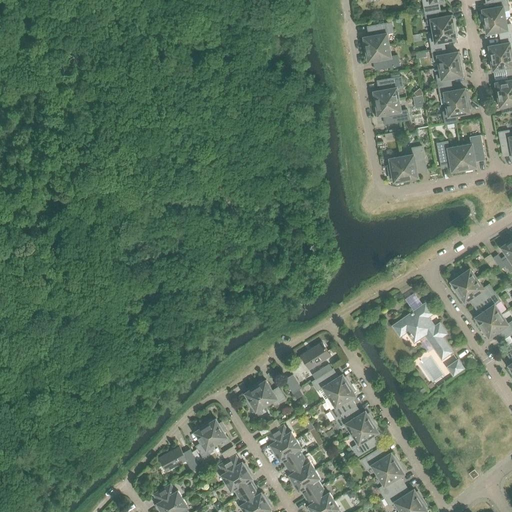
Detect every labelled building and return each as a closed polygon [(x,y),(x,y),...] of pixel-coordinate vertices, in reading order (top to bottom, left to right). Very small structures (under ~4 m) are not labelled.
[(444,0),(443,0),(422,0),(425,14),(438,11),(440,11),(438,1),(444,0)] [(504,11),(508,10),(506,0),(499,0),(494,1),(495,7),(482,9),(483,13),(481,13),(482,22),(505,17),(504,11)] [(456,27),(454,18),(452,19),(452,15),(439,17),(438,11),(425,14),(427,25),(431,24),(433,31),(456,27)] [(511,35),(511,29),(511,24),(507,24),(505,17),(482,22),(484,30),(486,29),(486,33),(499,31),(500,37),(511,35)] [(389,45),(387,33),(393,32),(391,22),(367,26),(369,36),(364,37),(364,41),(363,41),(364,49),(389,45)] [(456,39),(455,35),(457,35),(456,27),(433,31),(434,38),(430,38),(432,50),(444,47),(443,41),(456,39)] [(511,47),(511,46),(511,35),(500,37),(501,43),(489,46),(489,50),(488,50),(489,58),(511,54),(511,47)] [(399,65),(397,55),(391,56),(389,45),(364,49),(365,57),(367,57),(368,61),(374,60),(375,70),(399,65)] [(462,63),(461,55),(459,55),(458,51),(446,54),(444,47),(432,50),(434,61),(438,60),(439,67),(462,63)] [(511,72),(511,54),(489,58),(491,66),(492,66),(493,70),(506,68),(507,74),(511,72)] [(463,76),(462,72),(464,71),(462,63),(439,67),(441,74),(436,75),(438,86),(451,84),(450,78),(463,76)] [(496,86),(494,87),(496,95),(511,91),(511,72),(507,74),(508,80),(495,82),(496,86)] [(374,95),(372,95),(374,104),(399,99),(397,88),(403,86),(401,76),(399,77),(394,78),(377,81),(379,90),(374,91),(374,95)] [(469,100),(467,92),(466,92),(465,88),(452,90),(451,84),(438,86),(440,98),(445,97),(446,104),(469,100)] [(511,91),(496,95),(497,103),(499,103),(500,107),(511,104),(511,91)] [(409,119),(407,109),(401,111),(399,99),(374,104),(375,112),(377,111),(378,115),(383,114),(385,124),(409,119)] [(469,112),(469,108),(470,108),(469,100),(446,104),(447,111),(443,112),(445,123),(458,121),(457,115),(469,112)] [(511,135),(510,136),(509,130),(499,132),(503,156),(511,154),(511,135)] [(398,138),(397,132),(385,134),(386,140),(398,138)] [(485,159),(480,135),(470,137),(471,143),(460,145),(464,170),(472,169),(472,167),(476,166),(475,161),(485,159)] [(464,170),(460,145),(448,147),(447,141),(437,143),(441,167),(451,165),(452,171),(456,170),(456,172),(464,170)] [(426,170),(422,146),(412,148),(413,154),(402,156),(406,181),(414,179),(414,178),(418,177),(417,171),(426,170)] [(406,181),(402,156),(389,158),(391,165),(387,165),(389,177),(393,176),(394,181),(398,181),(398,182),(406,181)] [(498,254),(492,258),(497,264),(500,269),(506,265),(510,272),(511,270),(511,240),(510,238),(503,243),(504,244),(501,247),(508,257),(503,261),(498,254)] [(490,255),(485,258),(492,268),(497,264),(492,258),(490,255)] [(456,293),(477,278),(470,268),(465,272),(463,269),(453,276),(455,279),(451,281),(453,285),(451,286),(456,293)] [(494,292),(489,284),(484,288),(477,278),(456,293),(461,300),(462,298),(465,302),(469,299),(474,306),(494,292)] [(501,314),(495,304),(500,300),(494,292),(474,306),(480,314),(475,317),(477,320),(476,321),(480,328),(501,314)] [(445,331),(440,325),(441,325),(440,324),(439,326),(438,324),(435,326),(428,316),(431,314),(430,313),(431,311),(427,305),(427,304),(425,306),(424,304),(395,324),(396,326),(394,327),(395,327),(399,333),(399,334),(401,333),(402,334),(407,331),(414,341),(425,334),(441,357),(442,356),(444,358),(444,357),(450,353),(451,353),(449,351),(451,350),(442,336),(445,334),(444,333),(445,332),(445,331)] [(511,333),(511,320),(508,323),(501,314),(480,328),(485,335),(487,334),(489,337),(494,334),(499,342),(511,333)] [(331,355),(322,342),(311,348),(312,349),(302,355),(301,355),(309,369),(331,355)] [(463,368),(459,361),(457,362),(456,360),(456,361),(450,365),(449,365),(450,367),(449,368),(453,375),(463,368)] [(351,383),(346,376),(345,377),(343,374),(338,377),(333,369),(312,381),(318,390),(323,387),(329,397),(351,383)] [(301,388),(293,374),(284,379),(293,393),(301,388)] [(285,398),(278,387),(273,390),(266,380),(262,382),(261,380),(254,384),(267,404),(273,400),(275,404),(285,398)] [(356,406),(351,398),(356,395),(354,391),(355,390),(351,383),(329,397),(335,407),(330,410),(335,418),(356,406)] [(267,404),(254,384),(247,389),(248,390),(245,393),(248,398),(245,400),(250,407),(253,406),(258,415),(263,412),(261,408),(267,404)] [(302,396),(299,390),(293,394),(297,399),(302,396)] [(374,420),(369,413),(368,414),(365,410),(361,413),(356,406),(335,418),(340,427),(346,423),(352,433),(374,420)] [(303,410),(297,414),(300,419),(306,415),(303,410)] [(224,431),(227,430),(222,422),(219,423),(216,418),(212,420),(211,419),(204,423),(217,443),(223,439),(225,443),(229,440),(224,431)] [(269,431),(279,425),(276,419),(266,426),(269,431)] [(379,442),(374,434),(378,431),(376,428),(378,427),(374,420),(352,433),(358,443),(353,447),(358,455),(379,442)] [(217,443),(204,423),(197,428),(198,429),(195,431),(201,442),(196,446),(203,457),(213,450),(211,447),(217,443)] [(273,453),(296,439),(291,431),(288,433),(284,425),(267,435),(272,443),(270,444),(272,446),(270,447),(273,453)] [(303,456),(298,449),(301,447),(296,439),(273,453),(277,459),(279,457),(280,460),(282,459),(287,466),(303,456)] [(199,466),(190,449),(183,453),(179,446),(159,457),(166,471),(186,460),(192,470),(199,466)] [(226,458),(236,452),(233,446),(223,453),(226,458)] [(399,461),(395,454),(393,455),(391,452),(387,455),(381,447),(361,460),(366,468),(372,465),(378,475),(399,461)] [(195,450),(192,452),(197,460),(201,458),(195,450)] [(226,482),(249,468),(245,463),(244,464),(242,461),(240,463),(236,455),(219,465),(224,473),(221,474),(226,482)] [(292,483),(315,469),(310,461),(307,463),(303,456),(287,466),(291,473),(289,474),(291,477),(289,478),(292,483)] [(404,484),(400,476),(404,473),(402,470),(404,469),(399,461),(378,475),(384,485),(379,488),(384,497),(404,484)] [(351,471),(347,466),(342,470),(345,475),(351,471)] [(255,486),(250,478),(252,477),(251,475),(252,474),(249,468),(226,482),(231,490),(234,489),(238,496),(255,486)] [(322,486),(317,479),(320,477),(315,469),(292,483),(296,489),(298,488),(299,490),(301,489),(306,497),(322,486)] [(474,469),(469,473),(473,478),(478,474),(474,469)] [(160,511),(183,498),(178,490),(175,492),(170,484),(154,494),(159,502),(157,503),(158,505),(157,506),(160,511)] [(422,498),(418,491),(416,492),(414,489),(409,492),(404,484),(384,497),(389,505),(394,502),(401,511),(422,498)] [(244,511),(246,511),(268,499),(264,493),(263,494),(261,492),(259,493),(255,486),(238,496),(243,503),(240,505),(244,511)] [(310,511),(314,511),(334,500),(329,492),(326,494),(322,486),(306,497),(310,504),(308,505),(310,507),(308,508),(310,511)] [(352,489),(346,492),(350,498),(355,494),(352,489)] [(187,511),(185,508),(188,506),(183,498),(160,511),(187,511)] [(422,498),(401,511),(400,511),(423,511),(427,510),(425,506),(427,505),(422,498)] [(271,511),(269,509),(271,508),(270,506),(271,504),(268,499),(246,511),(271,511)] [(337,511),(336,510),(339,508),(334,500),(314,511),(337,511)] [(222,506),(218,501),(214,504),(217,509),(222,506)]
